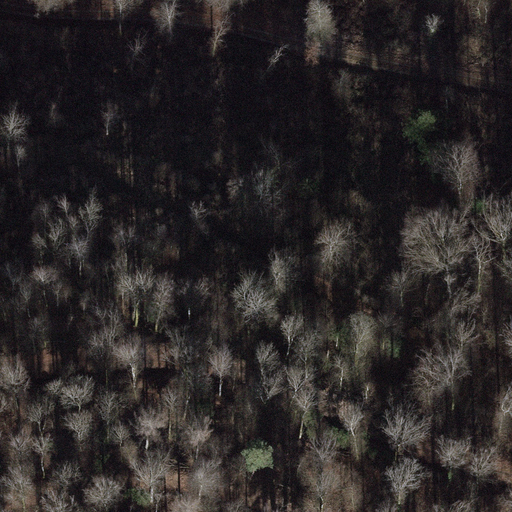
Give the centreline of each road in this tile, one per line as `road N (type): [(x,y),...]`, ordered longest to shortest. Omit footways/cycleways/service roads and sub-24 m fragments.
road 1 (track): [(511,476),(222,368),(66,362),(0,384)]
road 2 (track): [(511,83),(250,25),(0,2)]
